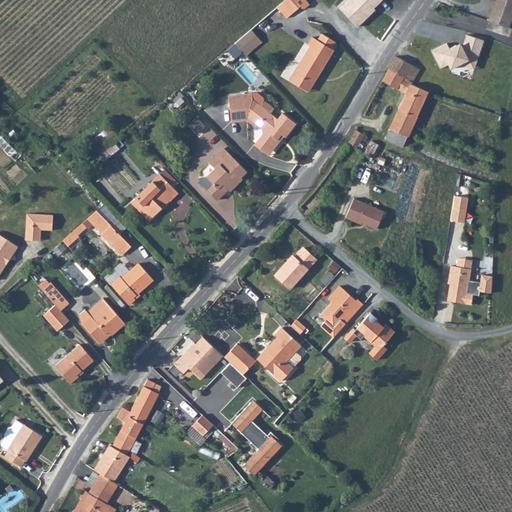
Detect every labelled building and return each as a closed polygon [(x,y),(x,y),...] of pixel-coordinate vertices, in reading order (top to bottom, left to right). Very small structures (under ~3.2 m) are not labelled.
[(312,7),(306,0),(288,0),(280,7),(290,22),(312,7)] [(345,0),(337,8),(356,27),(375,10),(373,8),(380,0),(345,0)] [(511,0),(489,0),(483,24),(508,31),(511,21),(507,20),(511,0)] [(253,28),(236,42),(247,55),(264,41),(253,28)] [(475,66),(480,37),(446,31),(445,40),(461,43),(458,63),(475,66)] [(313,50),(294,83),(310,93),(319,79),(323,81),(338,55),(335,54),(339,47),(324,39),(319,46),(314,42),(310,49),(313,50)] [(383,80),(405,93),(410,83),(412,84),(419,68),(395,56),(383,80)] [(412,84),(410,83),(405,93),(384,139),(402,147),(428,90),(412,84)] [(271,91),(266,107),(276,115),(281,98),(271,91)] [(271,150),(276,154),(286,141),(288,142),(300,126),(287,116),(283,120),(276,115),(266,107),(258,102),(258,95),(234,98),(236,113),(239,112),(254,109),(263,116),(263,125),(268,130),(268,138),(258,150),(266,156),(271,150)] [(254,109),(239,112),(236,113),(251,112),(254,113),(251,117),(263,125),(263,116),(254,109)] [(190,125),(199,133),(208,124),(200,116),(190,125)] [(109,124),(89,143),(96,151),(116,132),(109,124)] [(348,144),(359,150),(361,145),(364,146),(369,136),(356,130),(348,144)] [(219,156),(212,164),(218,170),(212,177),(221,185),(230,175),(235,180),(246,168),(243,165),(249,158),(227,136),(213,150),(219,156)] [(116,141),(98,153),(103,160),(121,149),(116,141)] [(156,167),(140,184),(158,202),(166,194),(164,192),(169,185),(173,187),(181,178),(170,168),(164,174),(156,167)] [(207,176),(201,180),(208,188),(213,183),(207,176)] [(346,184),(337,203),(347,208),(356,189),(346,184)] [(454,187),(449,211),(461,213),(464,189),(454,187)] [(356,189),(347,208),(351,209),(352,207),(367,215),(375,199),(356,189)] [(56,205),(30,203),(29,214),(36,214),(36,218),(44,219),(55,220),(56,205)] [(129,241),(136,234),(115,213),(109,221),(129,241)] [(29,214),(28,229),(43,230),(44,219),(36,218),(36,214),(29,214)] [(0,265),(20,234),(0,221),(0,265)] [(290,288),(316,256),(301,245),(293,255),(291,254),(274,275),(290,288)] [(457,248),(456,256),(471,258),(472,251),(457,248)] [(141,289),(139,286),(160,269),(146,253),(128,268),(126,265),(119,272),(136,293),(141,289)] [(451,269),(447,290),(471,294),(473,284),(479,285),(480,281),(490,283),(491,266),(482,264),(480,272),(469,270),(471,258),(456,256),(451,255),(449,268),(451,269)] [(320,288),(334,300),(352,278),(337,267),(320,288)] [(55,270),(48,277),(56,286),(64,279),(55,270)] [(64,279),(56,286),(59,290),(64,296),(72,289),(64,279)] [(60,311),(70,303),(64,296),(59,290),(48,298),(54,304),(60,311)] [(372,298),(364,292),(351,309),(349,308),(340,318),(345,322),(351,315),(356,319),(359,315),(371,325),(365,333),(373,339),(382,328),(378,325),(390,311),(380,303),(378,306),(371,300),(372,298)] [(111,336),(126,323),(103,298),(88,312),(84,309),(77,315),(99,344),(108,336),(106,333),(107,332),(111,336)] [(60,311),(54,304),(42,315),(55,331),(68,320),(60,311)] [(265,350),(257,358),(280,382),(292,371),(286,365),(297,355),(302,350),(281,328),(274,335),(277,337),(272,343),(274,344),(267,352),(265,350)] [(201,380),(223,356),(211,344),(204,352),(194,342),(173,363),(183,373),(189,368),(201,380)] [(230,363),(242,374),(256,360),(237,342),(223,356),(230,363)] [(79,344),(54,365),(70,384),(79,377),(77,375),(93,360),(79,344)] [(221,371),(236,385),(245,376),(242,374),(230,363),(221,371)] [(145,375),(141,382),(155,389),(158,382),(145,375)] [(141,382),(140,381),(126,409),(121,407),(116,417),(121,419),(110,442),(122,450),(126,453),(159,391),(155,389),(141,382)] [(258,409),(247,401),(228,424),(258,447),(243,465),(255,474),(259,469),(256,466),(265,454),(269,457),(279,445),(275,441),(277,438),(268,430),(265,434),(249,421),(258,409)] [(10,419),(9,421),(18,431),(28,415),(20,411),(16,418),(10,419)] [(46,426),(28,415),(18,431),(34,447),(46,426)] [(212,423),(202,415),(191,426),(202,436),(212,423)] [(18,431),(9,421),(6,424),(6,429),(8,433),(5,436),(11,441),(18,431)] [(28,451),(30,453),(34,447),(18,431),(11,441),(11,447),(25,455),(28,451)] [(108,441),(96,460),(104,465),(107,458),(114,462),(122,450),(110,442),(108,441)] [(104,465),(96,460),(90,469),(98,474),(112,482),(128,454),(126,453),(122,450),(114,462),(107,458),(104,465)] [(92,486),(109,496),(115,484),(112,482),(98,474),(92,486)] [(92,486),(88,494),(105,504),(109,496),(92,486)] [(114,511),(116,510),(105,504),(88,494),(84,492),(79,502),(82,503),(77,511),(114,511)]
